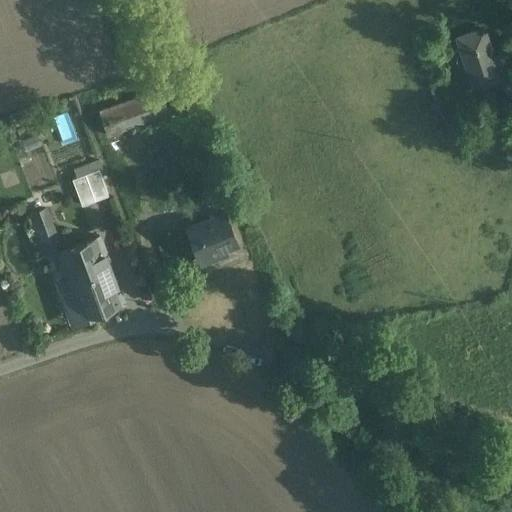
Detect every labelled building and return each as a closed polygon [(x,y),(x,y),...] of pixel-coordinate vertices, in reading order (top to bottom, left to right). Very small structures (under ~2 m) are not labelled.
[(483,29),(457,37),(472,84),(499,76),(483,29)] [(511,71),(502,74),(510,102),(511,101),(511,71)] [(160,88),(99,109),(107,132),(168,111),(160,88)] [(98,168),(76,176),(84,197),(106,189),(98,168)] [(48,206),(27,214),(33,230),(52,223),(52,224),(54,223),(48,206)] [(226,208),(186,223),(198,255),(211,251),(225,246),(238,241),(226,208)] [(52,223),(33,230),(43,256),(60,250),(62,249),(61,248),(52,224),(52,223)] [(99,234),(61,248),(62,249),(60,250),(71,279),(78,299),(83,314),(123,299),(99,234)] [(225,246),(211,251),(212,255),(226,250),(225,246)] [(71,279),(59,283),(67,303),(78,299),(71,279)]
